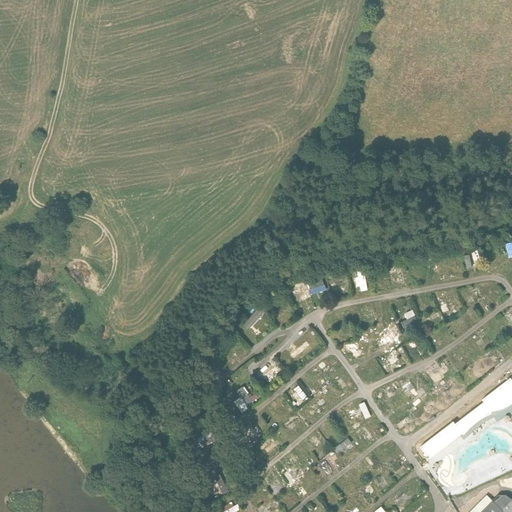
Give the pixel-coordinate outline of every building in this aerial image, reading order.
[(466,254),(466,268),(478,267),(478,253),(466,254)] [(428,261),(429,277),(440,276),(439,260),(428,261)] [(403,268),(391,269),(392,284),(405,283),(403,268)] [(355,277),(357,287),(362,287),(363,290),(369,290),(367,270),(359,271),(360,276),(355,277)] [(347,275),(329,279),(330,283),(337,282),(338,289),(350,286),(347,275)] [(310,282),(314,294),(328,290),(324,278),(310,282)] [(304,283),(291,288),(297,304),(309,299),(304,283)] [(479,285),(468,292),(476,305),(487,298),(479,285)] [(438,299),(445,313),(456,307),(449,293),(438,299)] [(288,300),(275,308),(281,317),(294,309),(288,300)] [(251,329),(263,313),(258,308),(245,325),(251,329)] [(409,319),(403,322),(405,327),(419,321),(414,309),(406,313),(409,319)] [(440,311),(427,316),(431,327),(444,322),(440,311)] [(378,315),(362,319),(363,326),(379,323),(378,315)] [(395,320),(384,325),(391,340),(402,334),(395,320)] [(480,334),(488,345),(498,337),(490,327),(480,334)] [(435,350),(445,345),(439,331),(428,336),(435,350)] [(295,360),(312,345),(303,334),(286,349),(295,360)] [(417,341),(406,345),(412,360),(423,356),(417,341)] [(352,342),(343,349),(352,362),(362,354),(352,342)] [(244,346),(229,360),(234,366),(250,352),(244,346)] [(506,360),(495,346),(486,354),(497,367),(506,360)] [(448,355),(457,366),(467,359),(458,347),(448,355)] [(393,350),(379,357),(385,368),(399,361),(393,350)] [(321,369),(329,378),(339,369),(332,360),(321,369)] [(270,380),(277,371),(268,364),(261,372),(270,380)] [(503,378),(511,387),(511,370),(503,378)] [(408,372),(396,380),(401,387),(413,379),(408,372)] [(434,374),(428,379),(433,385),(438,380),(434,374)] [(344,388),(349,385),(342,375),(332,382),(341,396),(346,392),(344,388)] [(441,390),(445,395),(462,383),(457,377),(441,390)] [(411,381),(403,388),(413,400),(421,394),(411,381)] [(235,400),(243,410),(261,397),(257,392),(252,395),(244,384),(238,389),(242,395),(235,400)] [(292,392),(301,404),(311,397),(303,385),(292,392)] [(388,388),(373,399),(385,416),(400,406),(388,388)] [(488,410),(496,403),(486,391),(478,398),(488,410)] [(312,413),(317,418),(332,405),(324,396),(313,406),(317,409),(312,413)] [(425,400),(430,415),(438,412),(435,405),(437,405),(434,396),(425,400)] [(366,403),(354,412),(362,422),(374,412),(366,403)] [(411,408),(394,416),(399,427),(416,419),(411,408)] [(469,425),(478,419),(469,408),(461,414),(469,425)] [(296,411),(282,423),(287,428),(291,424),(294,428),(304,419),(296,411)] [(258,425),(247,430),(252,440),(262,435),(258,425)] [(367,445),(376,438),(365,425),(356,432),(367,445)] [(199,435),(204,445),(219,437),(214,427),(199,435)] [(442,431),(431,438),(441,454),(424,465),(428,471),(467,444),(462,437),(451,444),(442,431)] [(259,444),(263,451),(267,449),(269,452),(282,445),(276,434),(259,444)] [(315,450),(321,446),(312,435),(306,439),(315,450)] [(344,454),(357,445),(350,436),(338,445),(344,454)] [(366,458),(376,471),(385,465),(375,451),(366,458)] [(294,454),(285,458),(293,474),(302,469),(294,454)] [(213,464),(221,460),(219,455),(211,459),(213,464)] [(330,455),(321,462),(330,473),(339,466),(330,455)] [(390,464),(398,473),(409,464),(400,455),(390,464)] [(380,484),(388,478),(382,470),(374,477),(380,484)] [(265,477),(273,487),(281,480),(274,471),(265,477)] [(301,498),(309,493),(301,480),(293,485),(301,498)] [(376,499),(372,493),(376,490),(370,482),(360,489),(371,503),(376,499)] [(393,497),(401,506),(415,493),(407,484),(393,497)] [(511,511),(511,501),(506,495),(501,491),(491,501),(486,496),(469,511),(511,511)] [(407,511),(414,511),(428,502),(423,496),(406,510),(407,511)] [(229,511),(243,506),(239,499),(235,501),(234,497),(224,502),(228,511),(229,511)] [(262,511),(270,511),(282,504),(278,499),(262,511)]
